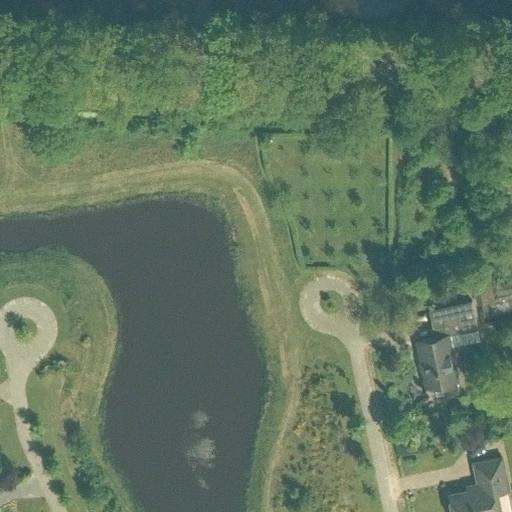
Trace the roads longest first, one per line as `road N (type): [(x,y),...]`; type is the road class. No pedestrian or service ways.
road 1 (unclassified): [(0,66),(511,72)]
road 2 (residential): [(331,303),(359,364),(391,511)]
road 3 (residential): [(57,511),(19,409),(24,332)]
